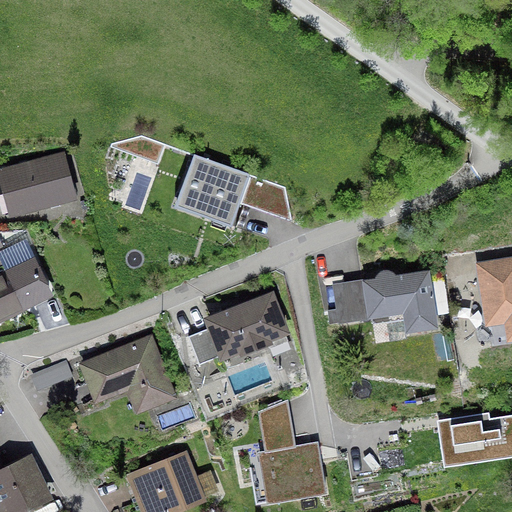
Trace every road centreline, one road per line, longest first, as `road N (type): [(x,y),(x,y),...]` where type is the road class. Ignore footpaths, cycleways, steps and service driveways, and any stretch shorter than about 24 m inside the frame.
road 1 (residential): [(493,146),(473,172),(396,211),(0,359)]
road 2 (residential): [(493,146),(290,0)]
road 3 (residential): [(0,380),(87,511)]
